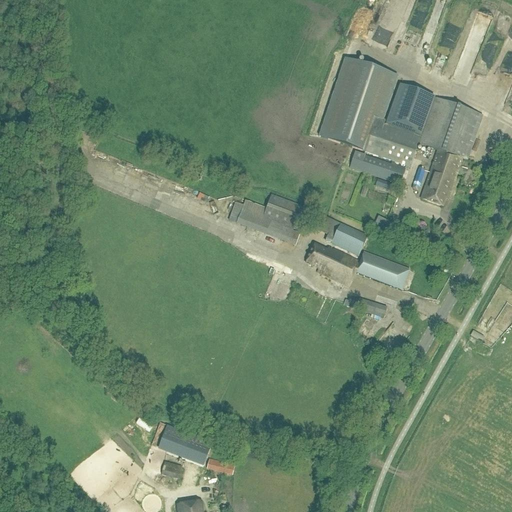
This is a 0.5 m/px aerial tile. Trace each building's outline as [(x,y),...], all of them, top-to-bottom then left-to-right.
[(450,28),(461,32),(471,5),(460,1),(450,28)] [(429,38),(437,21),(420,13),(412,30),(429,38)] [(406,43),(407,55),(419,54),(419,42),(406,43)] [(476,66),(480,59),(470,54),(466,61),(476,66)] [(397,78),(345,60),(319,138),(364,153),(365,153),(375,124),(380,126),(397,78)] [(464,65),(459,77),(468,81),(473,69),(464,65)] [(375,124),(365,153),(409,168),(418,145),(437,152),(436,154),(421,200),(443,208),(446,198),(449,199),(462,160),(467,162),(483,116),(413,91),(398,133),(380,126),(375,124)] [(91,157),(99,158),(100,151),(92,150),(91,157)] [(399,186),(404,169),(355,153),(350,170),(399,186)] [(418,192),(425,171),(419,169),(412,190),(418,192)] [(377,180),(374,187),(390,193),(392,186),(377,180)] [(271,196),(266,210),(245,202),(243,207),(235,204),(228,222),(295,247),(299,235),(293,233),(302,208),(271,196)] [(326,241),(332,244),(331,246),(358,258),(367,237),(341,225),(321,216),(315,231),(328,237),(326,241)] [(385,236),(395,240),(398,242),(403,231),(411,236),(415,228),(404,221),(401,227),(391,223),(385,236)] [(363,253),(360,262),(328,249),(327,251),(314,246),(306,265),(319,271),(317,274),(349,289),(356,275),(402,292),(409,271),(363,253)] [(383,320),(387,308),(359,299),(359,301),(353,299),(350,310),(368,315),(383,320)] [(375,338),(383,332),(379,328),(371,334),(375,338)] [(235,466),(209,460),(210,456),(171,445),(169,456),(197,464),(197,466),(206,469),(206,470),(232,477),(235,466)] [(178,481),(182,468),(165,463),(161,477),(178,481)]
